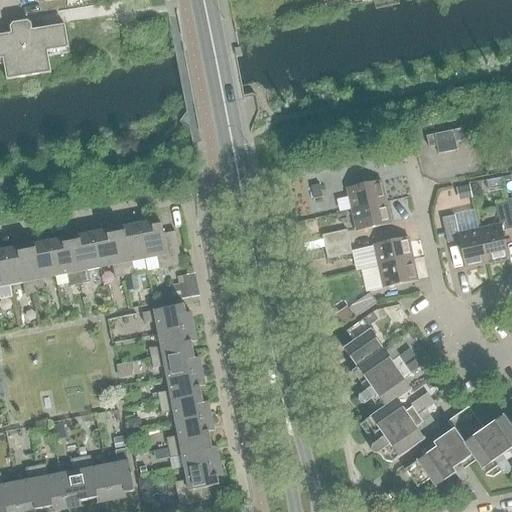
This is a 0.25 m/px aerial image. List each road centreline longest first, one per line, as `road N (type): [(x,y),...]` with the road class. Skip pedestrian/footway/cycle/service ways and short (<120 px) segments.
road 1 (tertiary): [(304,511),(202,0)]
road 2 (residential): [(244,511),(183,198),(0,233)]
road 3 (residential): [(414,183),(439,299),(455,321)]
